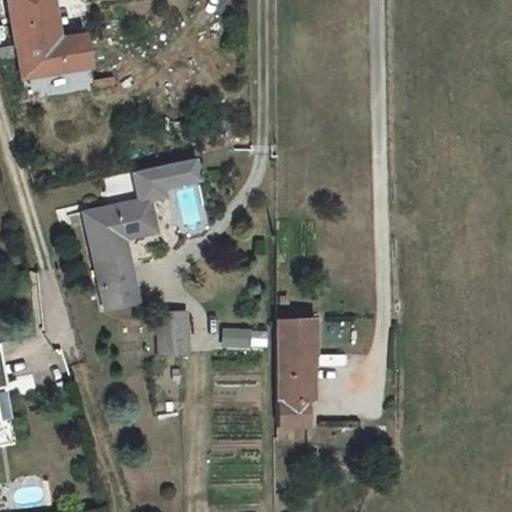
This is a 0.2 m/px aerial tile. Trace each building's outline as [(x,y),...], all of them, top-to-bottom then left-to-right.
[(88,24),(62,27),(57,0),(15,0),(23,52),(25,52),(30,86),(96,77),(88,24)] [(196,157),(159,165),(165,195),(202,187),(196,157)] [(133,170),(141,208),(151,206),(151,207),(167,204),(165,195),(159,165),(133,170)] [(86,219),(105,317),(139,311),(126,246),(158,239),(151,207),(151,206),(141,208),(86,219)] [(313,318),(266,319),(271,437),(307,434),(305,364),(314,364),(313,318)] [(186,323),(173,322),(160,322),(159,364),(178,366),(184,365),(186,323)] [(264,348),(265,330),(222,329),(221,347),(264,348)] [(0,383),(8,381),(1,342),(0,342),(0,421),(2,421),(0,410),(0,383)]
